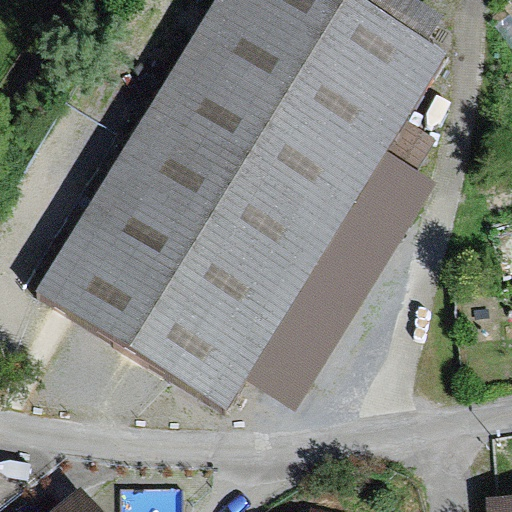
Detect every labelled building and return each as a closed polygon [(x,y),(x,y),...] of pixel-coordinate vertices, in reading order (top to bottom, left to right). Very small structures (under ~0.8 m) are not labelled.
[(222,0),(37,304),(229,421),(248,391),(410,126),(446,65),(429,55),(445,28),(399,0),(222,0)] [(410,126),(248,391),(297,421),(437,191),(416,179),(438,143),(410,126)] [(511,212),(483,222),(502,280),(511,276),(511,212)] [(96,511),(83,494),(60,511),(96,511)] [(490,511),(511,511),(511,494),(490,496),(490,511)]
